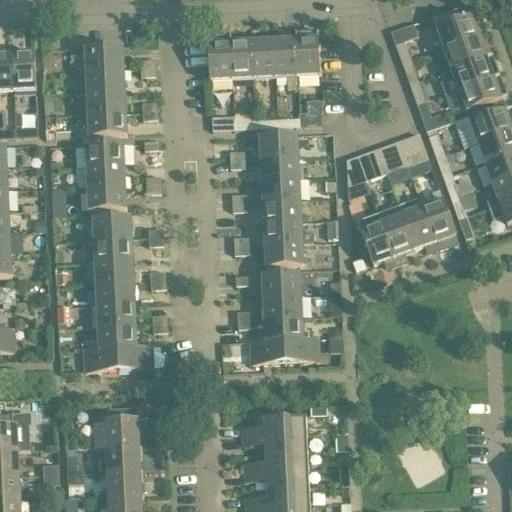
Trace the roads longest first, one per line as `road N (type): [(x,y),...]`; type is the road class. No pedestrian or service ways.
road 1 (residential): [(199,348),(176,19)]
road 2 (residential): [(503,511),(493,318),(499,300),(511,296)]
road 3 (residential): [(349,12),(368,11),(410,126),(354,149)]
road 4 (residential): [(176,19),(349,12)]
road 5 (residential): [(26,15),(176,19)]
road 6 (residential): [(354,149),(349,12)]
